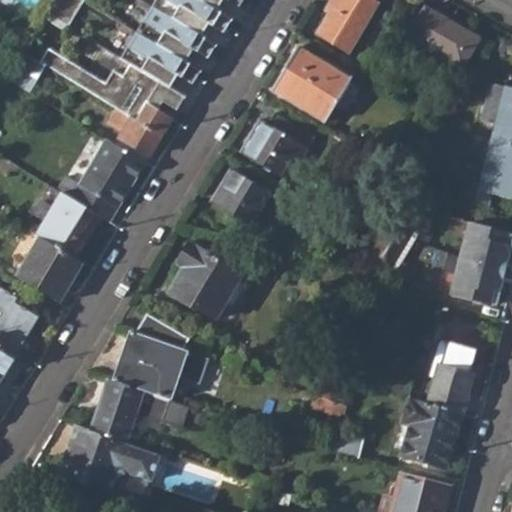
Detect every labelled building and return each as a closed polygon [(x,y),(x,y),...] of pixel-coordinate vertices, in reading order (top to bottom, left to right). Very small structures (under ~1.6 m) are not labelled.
[(53,0),(46,12),(70,26),(84,0),(53,0)] [(156,0),(153,5),(202,35),(210,23),(225,32),(233,18),(218,8),(203,0),(156,0)] [(203,0),(218,8),(223,0),(231,0),(240,5),(243,0),(203,0)] [(335,0),(316,33),(350,54),(380,2),(375,0),(335,0)] [(138,31),(187,61),(194,49),(209,58),(217,44),(202,35),(153,5),(138,31)] [(408,35),(464,67),(480,38),(425,6),(408,35)] [(30,39),(38,25),(29,21),(22,34),(25,35),(30,39)] [(131,63),(171,87),(178,75),(193,84),(202,70),(187,61),(138,31),(122,57),(131,63)] [(16,44),(9,55),(18,61),(24,51),(30,39),(25,35),(19,46),(16,44)] [(272,88),(326,121),(351,78),(298,45),(272,88)] [(173,118),(186,96),(171,87),(131,63),(124,75),(114,70),(107,82),(51,48),(42,63),(47,67),(119,110),(138,119),(148,103),(173,118)] [(8,78),(31,92),(47,67),(42,63),(24,51),(18,61),(8,78)] [(497,138),(511,141),(511,93),(509,93),(511,87),(491,82),(481,120),(501,125),(497,138)] [(121,137),(151,155),(173,119),(173,118),(148,103),(138,119),(138,120),(119,110),(113,118),(127,126),(121,137)] [(247,155),(282,175),(292,158),(299,163),(314,134),(276,112),(269,124),(266,123),(247,155)] [(496,186),(511,190),(511,185),(511,141),(497,138),(479,133),(471,165),(489,169),(486,179),(478,177),(471,201),(490,206),(494,191),(496,186)] [(101,216),(110,222),(147,162),(107,138),(78,184),(64,175),(56,189),(61,193),(101,216)] [(217,205),(251,226),(270,194),(236,173),(217,205)] [(511,185),(511,190),(496,186),(494,191),(511,195),(511,185)] [(42,236),(77,256),(101,216),(61,193),(38,233),(42,236)] [(496,287),(506,248),(501,243),(504,231),(471,222),(453,294),(486,303),(489,291),(496,287)] [(372,256),(392,266),(411,234),(392,223),(372,256)] [(77,256),(42,236),(18,277),(62,304),(87,261),(77,256)] [(198,307),(218,319),(244,274),(190,243),(179,263),(185,267),(171,293),(197,309),(198,307)] [(0,342),(18,353),(39,319),(16,306),(19,300),(0,288),(0,342)] [(138,333),(185,348),(192,337),(150,312),(138,333)] [(116,381),(172,397),(189,349),(185,348),(138,333),(132,331),(116,381)] [(0,383),(18,353),(0,342),(0,383)] [(428,403),(464,414),(475,373),(439,362),(428,403)] [(92,427),(129,438),(139,409),(165,419),(172,397),(116,381),(108,378),(92,427)] [(335,401),(348,405),(352,392),(340,388),(335,401)] [(402,453),(449,468),(464,414),(428,403),(411,398),(403,426),(409,428),(402,453)] [(62,475),(116,492),(121,476),(132,471),(156,478),(165,449),(129,438),(92,427),(78,423),(62,475)] [(333,446),(362,455),(367,435),(339,426),(333,446)] [(443,511),(450,487),(401,473),(391,511),(443,511)]
